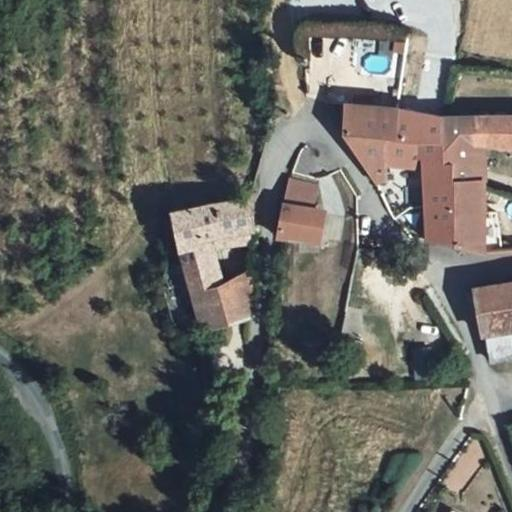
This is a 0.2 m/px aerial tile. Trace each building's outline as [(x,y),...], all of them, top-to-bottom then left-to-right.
[(391,105),(371,105),(342,105),(343,123),(350,140),(369,171),(382,170),(382,159),(378,159),(377,136),(388,135),(391,105)] [(438,243),(455,242),(445,117),(419,111),(403,106),(391,105),(388,135),(410,137),(409,152),(409,155),(419,159),(426,241),(430,241),(438,243)] [(455,242),(504,241),(498,213),(487,210),(486,190),(486,181),(476,180),(473,143),(472,118),(445,117),(455,242)] [(511,117),(509,118),(472,118),(473,143),(486,145),(511,148),(511,117)] [(409,160),(409,155),(409,152),(410,137),(388,135),(377,136),(378,159),(382,159),(409,160)] [(486,145),(473,143),(476,180),(486,181),(486,145)] [(292,178),(283,233),(325,234),(330,210),(317,207),(322,182),(292,178)] [(172,237),(178,264),(186,299),(191,298),(200,329),(248,317),(249,315),(253,261),(238,269),(238,280),(221,284),(215,247),(213,233),(252,228),(252,198),(216,199),(170,208),(178,235),(172,237)] [(253,242),(252,228),(213,233),(215,247),(253,242)] [(511,280),(481,285),(487,332),(511,328),(511,280)] [(511,328),(487,332),(490,354),(511,350),(511,328)] [(435,345),(420,346),(422,375),(437,374),(435,345)]
